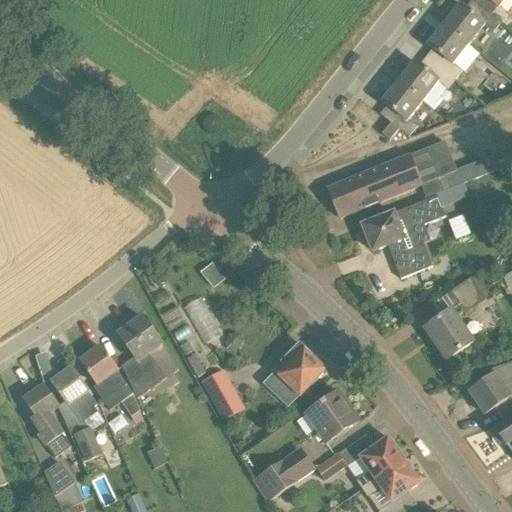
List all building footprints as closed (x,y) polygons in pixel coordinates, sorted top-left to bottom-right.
[(505,0),(474,0),(472,3),(500,25),(501,24),(491,16),(497,8),(498,9),(505,0)] [(500,25),(472,3),(466,10),(461,6),(445,27),(468,46),(485,26),(494,33),(500,25)] [(445,27),(429,47),(433,51),(426,59),(455,83),(463,73),(453,65),(468,46),(445,27)] [(438,83),(448,91),(448,90),(453,85),(455,83),(426,59),(420,67),(415,63),(398,84),(422,104),(423,103),(434,111),(442,101),(431,92),(438,83)] [(399,131),(409,138),(418,128),(408,121),(422,104),(398,84),(382,104),(387,108),(381,116),(399,131)] [(460,90),(453,85),(448,90),(455,96),(460,90)] [(382,136),(390,142),(399,131),(391,125),(382,136)] [(500,171),(494,157),(457,172),(452,162),(445,144),(329,190),(341,220),(422,188),(426,200),(437,196),(465,185),(500,171)] [(465,185),(437,196),(437,198),(442,209),(470,198),(465,185)] [(445,218),(442,209),(437,198),(363,227),(373,253),(393,245),(397,257),(393,259),(401,281),(433,268),(420,234),(416,236),(410,220),(421,216),(425,227),(445,218)] [(226,280),(213,265),(201,275),(214,290),(226,280)] [(511,273),(502,278),(508,290),(511,287),(511,273)] [(128,315),(152,300),(140,280),(116,295),(128,315)] [(460,307),(439,321),(426,330),(448,362),(473,344),(456,319),(464,314),(465,316),(487,300),(472,280),(451,295),(460,307)] [(205,298),(188,306),(205,343),(222,335),(205,298)] [(167,380),(150,356),(163,346),(143,319),(118,336),(135,359),(122,368),(138,401),(167,380)] [(181,348),(186,357),(195,352),(190,343),(181,348)] [(327,372),(300,346),(274,373),(301,399),(327,372)] [(134,396),(118,373),(101,348),(81,363),(98,386),(94,389),(111,412),(122,404),(132,419),(141,413),(134,396)] [(42,375),(51,374),(47,353),(38,355),(42,375)] [(511,364),(492,371),(495,376),(469,393),(485,416),(495,410),(501,419),(511,415),(511,364)] [(91,428),(86,431),(82,425),(99,414),(95,409),(98,407),(89,394),(89,393),(72,369),(52,383),(66,403),(59,408),(58,409),(83,465),(104,457),(91,428)] [(246,411),(224,372),(202,384),(224,423),(246,411)] [(55,424),(53,425),(47,417),(58,409),(59,408),(45,388),(25,402),(34,416),(31,418),(44,436),(41,438),(56,459),(71,448),(55,424)] [(350,409),(340,394),(307,417),(327,446),(355,426),(360,423),(350,409)] [(511,415),(501,419),(504,425),(495,431),(507,448),(511,444),(511,415)] [(364,491),(405,462),(389,440),(376,449),(360,460),(371,474),(359,483),(358,483),(364,491)] [(339,456),(317,471),(325,483),(347,468),(339,456)] [(268,504),(301,482),(286,460),(253,483),(268,504)] [(379,511),(407,511),(417,506),(408,493),(420,484),(405,462),(364,491),(368,498),(369,498),(379,511)] [(60,463),(44,474),(56,499),(75,485),(60,463)] [(0,488),(8,485),(0,464),(0,488)] [(146,511),(139,495),(131,499),(137,511),(146,511)]
